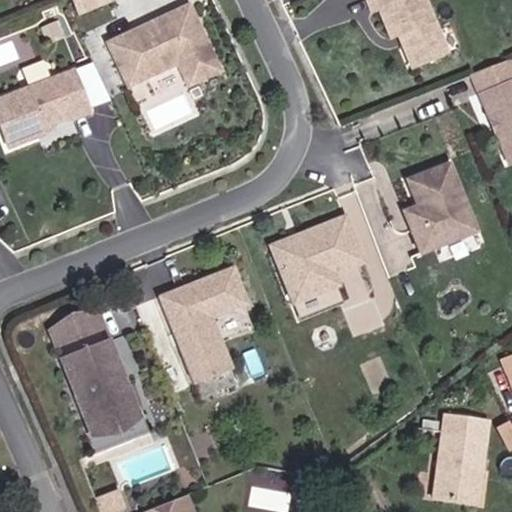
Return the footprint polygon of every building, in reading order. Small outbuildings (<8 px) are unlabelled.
[(70,0),(76,15),(114,0),(70,0)] [(447,54),(424,0),(366,0),(371,12),(378,9),(390,39),(398,36),(411,69),(447,54)] [(220,73),(206,44),(194,50),(188,37),(200,31),(189,5),(106,44),(127,88),(176,66),(187,88),(220,73)] [(206,44),(200,31),(188,37),(194,50),(206,44)] [(72,115),(57,76),(0,98),(0,133),(6,149),(27,140),(25,134),(72,115)] [(511,165),(511,80),(477,94),(508,167),(511,165)] [(475,233),(449,164),(406,181),(416,207),(402,213),(406,221),(413,218),(417,228),(410,231),(419,255),(475,233)] [(417,228),(413,218),(406,221),(410,231),(417,228)] [(361,263),(344,219),(299,237),(301,242),(272,253),(293,304),(322,292),(318,281),(331,275),(361,263)] [(272,253),(301,242),(299,237),(271,248),(272,253)] [(246,305),(232,268),(195,283),(199,293),(190,296),(186,287),(158,298),(193,385),(230,371),(220,344),(211,321),(243,306),(246,305)] [(336,286),(331,275),(318,281),(322,292),(336,286)] [(199,293),(195,283),(186,287),(190,296),(199,293)] [(252,330),(243,306),(211,321),(220,344),(252,330)] [(69,313),(49,331),(55,347),(102,329),(96,313),(69,313)] [(136,416),(108,342),(60,361),(88,434),(84,436),(91,455),(149,434),(142,414),(136,416)] [(511,395),(511,380),(510,374),(492,382),(500,400),(511,395)] [(481,474),(488,422),(444,416),(441,435),(432,499),(476,506),(481,474)] [(432,499),(441,435),(435,434),(426,498),(432,499)] [(483,506),(487,475),(481,474),(476,506),(483,506)]
